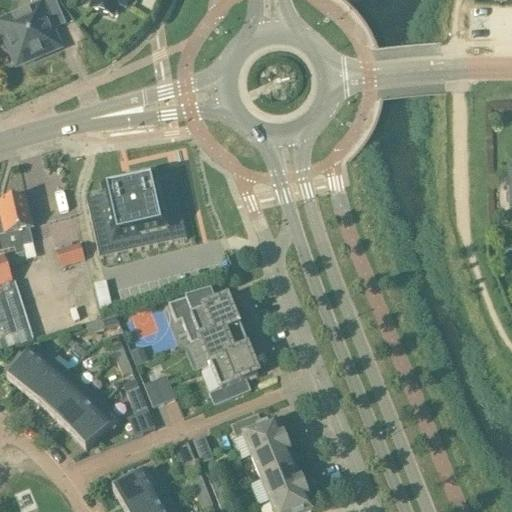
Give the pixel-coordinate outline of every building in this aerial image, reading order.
[(94,0),(90,11),(113,19),(118,6),(127,9),(129,0),(94,0)] [(14,48),(21,65),(59,49),(41,7),(14,18),(18,27),(3,33),(10,50),(14,48)] [(103,199),(87,203),(100,261),(187,242),(174,183),(157,187),(155,176),(132,181),(131,181),(131,180),(125,182),(124,178),(100,184),(103,199)] [(0,213),(1,219),(0,219),(0,253),(14,250),(16,257),(25,255),(24,248),(33,246),(30,231),(33,231),(26,198),(22,199),(20,196),(12,198),(10,202),(0,204),(0,213)] [(61,270),(85,262),(80,246),(56,253),(61,270)] [(0,352),(33,342),(15,285),(13,286),(4,257),(0,258),(0,352)] [(106,283),(94,286),(101,317),(113,314),(106,283)] [(181,322),(191,347),(199,344),(238,329),(227,303),(216,308),(210,294),(168,307),(175,325),(181,322)] [(115,318),(101,322),(104,332),(119,328),(115,318)] [(89,337),(104,332),(101,322),(86,327),(89,337)] [(209,369),(248,353),(247,352),(246,353),(236,330),(238,329),(199,344),(209,369)] [(111,350),(116,364),(126,361),(120,346),(111,350)] [(26,393),(52,361),(35,347),(24,360),(19,355),(2,376),(26,393)] [(143,351),(132,356),(138,369),(149,365),(143,351)] [(251,394),(246,383),(258,378),(248,353),(209,369),(209,370),(211,369),(220,392),(209,396),(215,409),(251,394)] [(52,361),(26,393),(42,408),(70,375),(52,361)] [(126,361),(116,364),(122,379),(132,375),(126,361)] [(70,375),(42,408),(57,422),(86,390),(70,375)] [(166,380),(155,384),(164,406),(175,402),(166,380)] [(155,384),(144,388),(153,411),(164,406),(155,384)] [(57,422),(72,436),(103,406),(86,390),(57,422)] [(147,413),(138,390),(126,395),(135,418),(147,413)] [(119,423),(103,406),(72,436),(87,452),(119,423)] [(251,460),(287,446),(282,434),(281,434),(276,423),(263,429),(258,417),(231,428),(236,441),(243,438),(251,460)] [(204,439),(193,444),(202,466),(213,462),(204,439)] [(175,451),(184,474),(197,469),(187,446),(175,451)] [(251,460),(260,482),(295,469),(290,458),(292,458),(287,446),(251,460)] [(299,479),(295,469),(260,482),(269,505),(305,490),(300,478),(299,479)] [(117,490),(127,511),(163,490),(152,470),(117,490)] [(191,483),(197,498),(207,494),(201,479),(191,483)] [(220,484),(211,487),(216,500),(225,497),(220,484)] [(127,511),(169,511),(174,510),(163,490),(127,511)] [(312,511),(309,503),(310,502),(305,490),(269,505),(272,511),(312,511)] [(207,494),(197,498),(202,511),(203,511),(213,508),(207,494)] [(224,511),(231,510),(225,497),(216,500),(221,511),(224,511)]
